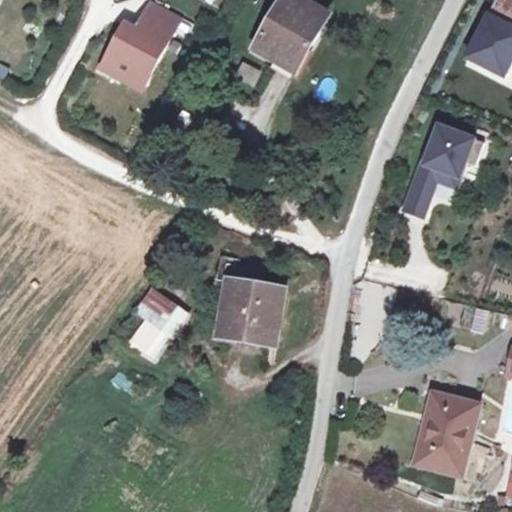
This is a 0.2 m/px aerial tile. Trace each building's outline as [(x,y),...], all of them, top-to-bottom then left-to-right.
[(290,0),(287,0),(256,53),(295,78),(328,22),(290,0)] [(511,20),(511,0),(498,0),(491,17),(486,15),(467,56),(504,73),(511,55),(511,28),(509,27),(511,20)] [(180,21),(149,5),(136,29),(125,24),(101,67),(143,89),(180,21)] [(254,87),(262,72),(242,61),(234,76),(254,87)] [(474,134),(435,122),(408,209),(425,214),(435,180),(458,187),(474,134)] [(234,282),(223,332),(279,342),(289,292),(252,284),(256,268),(231,262),(227,280),(234,282)] [(177,308),(150,289),(138,305),(165,324),(177,308)] [(121,370),(112,381),(129,396),(138,385),(121,370)] [(289,384),(284,399),(298,403),(302,388),(289,384)] [(466,476),(485,406),(442,396),(428,449),(449,454),(445,470),(466,476)] [(424,465),(445,470),(449,454),(428,449),(424,465)]
